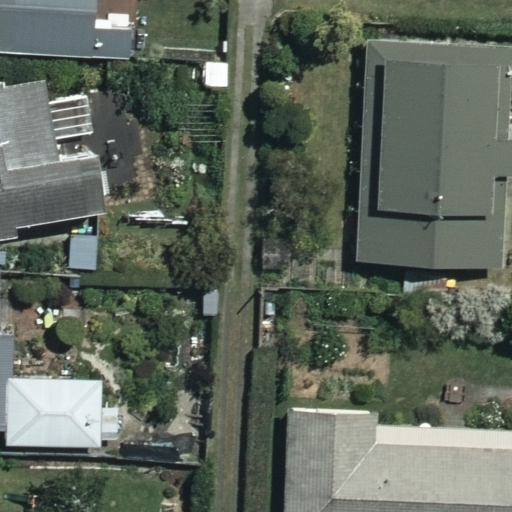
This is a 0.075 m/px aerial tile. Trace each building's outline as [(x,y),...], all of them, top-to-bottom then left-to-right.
[(146,0),(0,0),(0,51),(143,59),(146,0)] [(506,52),(363,47),(356,260),(499,265),(506,52)] [(0,83),(0,237),(13,235),(12,225),(99,213),(91,157),(53,162),(41,78),(0,83)] [(0,431),(5,432),(5,446),(102,446),(101,380),(15,381),(15,336),(5,336),(4,274),(0,273),(0,431)] [(285,511),(511,511),(511,425),(373,425),(373,411),(285,411),(285,511)]
